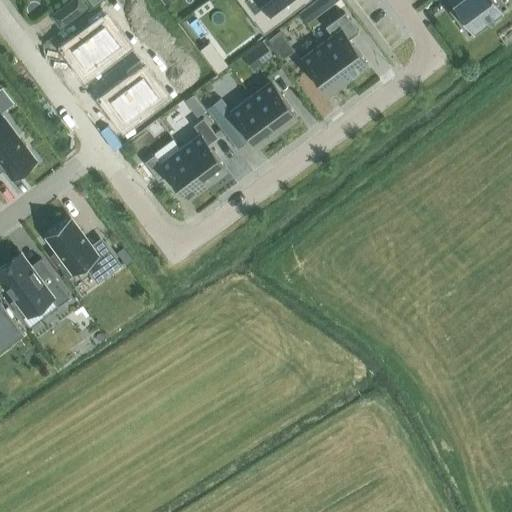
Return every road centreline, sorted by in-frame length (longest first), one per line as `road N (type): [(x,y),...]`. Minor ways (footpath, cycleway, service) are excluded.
road 1 (residential): [(396,0),(438,55),(175,252),(100,150)]
road 2 (residential): [(100,150),(0,17)]
road 3 (residential): [(100,150),(0,225)]
